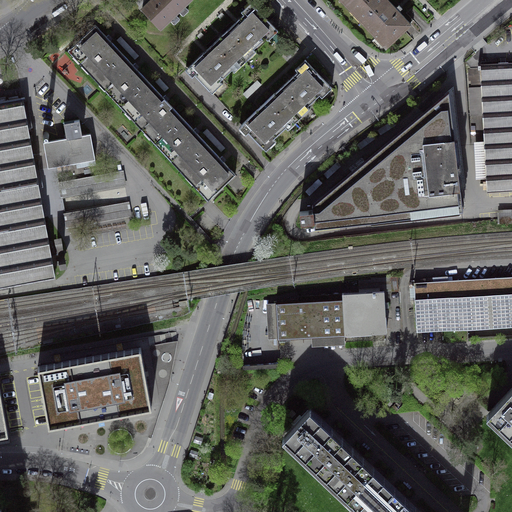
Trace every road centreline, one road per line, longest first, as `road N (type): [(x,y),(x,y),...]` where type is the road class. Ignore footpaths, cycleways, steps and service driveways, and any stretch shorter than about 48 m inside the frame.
road 1 (tertiary): [(380,94),(289,170),(240,239),(160,475)]
road 2 (residential): [(230,511),(263,413),(298,372),(330,360),(511,347)]
road 3 (tertiary): [(496,0),(380,94)]
road 4 (residential): [(0,465),(42,466),(129,488)]
road 5 (tertiary): [(380,94),(291,0)]
